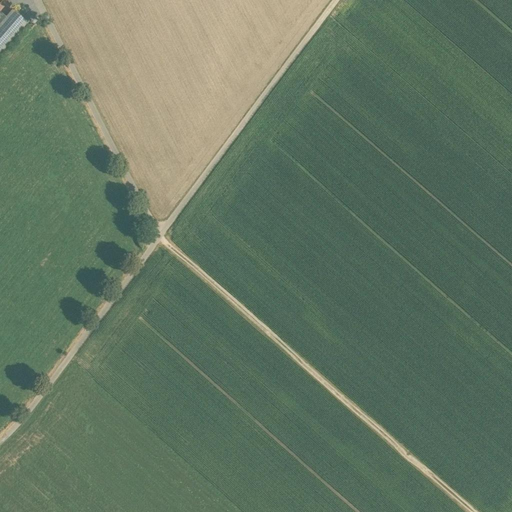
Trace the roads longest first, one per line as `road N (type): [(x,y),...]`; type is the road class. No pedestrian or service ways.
road 1 (track): [(469,511),(158,240)]
road 2 (track): [(158,240),(337,0)]
